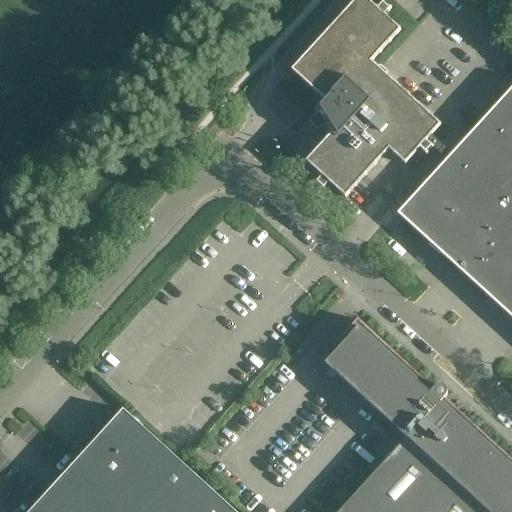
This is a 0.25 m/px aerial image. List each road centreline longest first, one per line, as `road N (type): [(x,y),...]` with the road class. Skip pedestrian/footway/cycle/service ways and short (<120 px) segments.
road 1 (unclassified): [(211,178),(264,189),(511,413)]
road 2 (unclassified): [(0,406),(211,178)]
